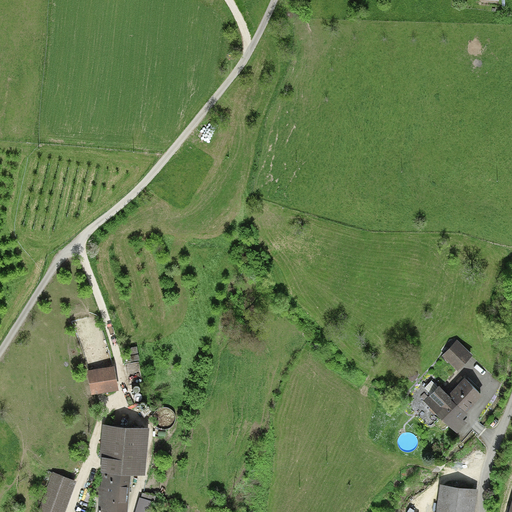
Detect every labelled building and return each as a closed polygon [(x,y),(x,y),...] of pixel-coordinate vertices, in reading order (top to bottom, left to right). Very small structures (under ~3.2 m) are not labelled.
[(471,355),(455,341),(441,356),(457,370),(471,355)] [(112,366),(87,370),(91,394),(117,390),(112,366)] [(448,398),(437,387),(422,403),(457,436),(469,423),(462,417),(482,396),(464,380),(448,398)] [(145,428),(101,424),(97,472),(100,472),(97,511),(117,511),(118,510),(125,511),(128,471),(142,472),(145,428)] [(63,511),(74,480),(52,473),(38,511),(63,511)] [(473,511),(477,489),(440,484),(436,511),(473,511)]
